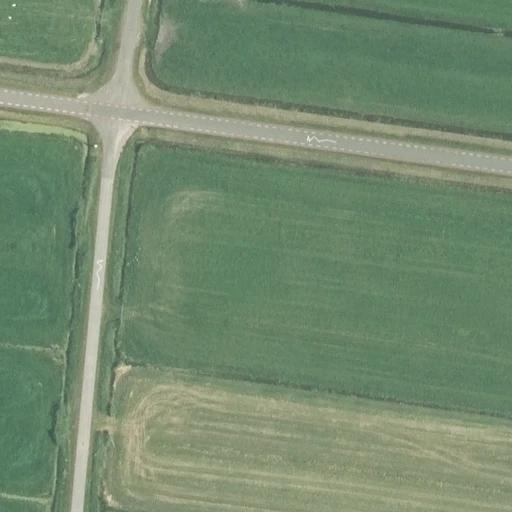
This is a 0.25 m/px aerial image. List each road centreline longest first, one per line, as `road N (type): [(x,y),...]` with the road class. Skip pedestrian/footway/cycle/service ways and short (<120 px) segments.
road 1 (unclassified): [(79,511),(115,111)]
road 2 (tertiary): [(511,167),(115,111)]
